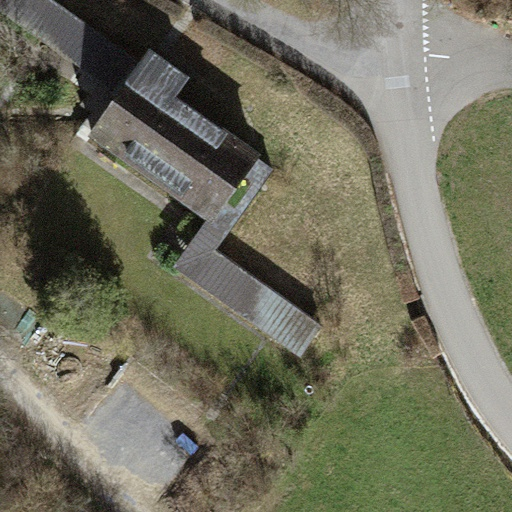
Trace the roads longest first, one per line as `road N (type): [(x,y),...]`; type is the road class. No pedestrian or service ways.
road 1 (residential): [(217,0),(287,45),(395,61),(422,218),(453,314),(511,415)]
road 2 (track): [(387,0),(395,61),(511,70)]
